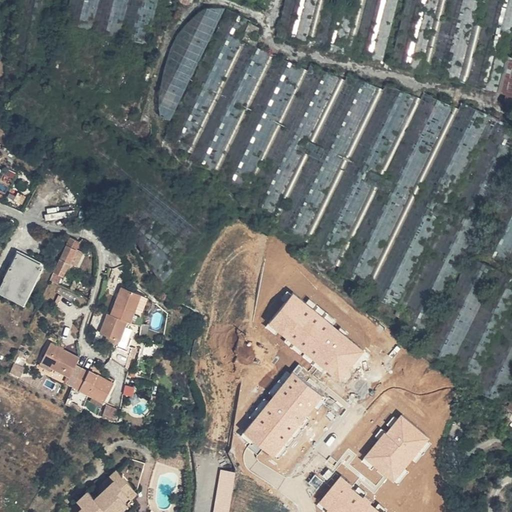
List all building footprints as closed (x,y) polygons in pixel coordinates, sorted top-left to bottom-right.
[(52,0),(25,0),(14,49),(39,56),(52,0)] [(92,0),(68,0),(65,14),(87,20),(92,0)] [(123,0),(97,0),(92,21),(117,28),(123,0)] [(129,0),(122,29),(148,37),(157,0),(129,0)] [(282,0),(275,29),(302,35),(309,0),(282,0)] [(320,0),(312,36),(341,43),(350,0),(320,0)] [(361,0),(351,45),(380,52),(391,0),(361,0)] [(401,0),(388,54),(418,61),(433,0),(401,0)] [(472,0),(443,0),(428,63),(455,69),(472,0)] [(508,0),(480,0),(463,71),(491,78),(508,0)] [(253,12),(230,2),(171,133),(193,143),(253,12)] [(157,114),(167,121),(222,9),(206,8),(177,35),(168,53),(156,100),(157,114)] [(263,21),(256,16),(245,32),(259,40),(264,33),(258,29),(263,21)] [(511,24),(505,45),(507,46),(499,73),(499,78),(509,81),(507,88),(511,89),(511,24)] [(272,47),(248,36),(192,157),(216,168),(272,47)] [(307,63),(279,50),(220,175),(247,187),(307,63)] [(345,71),(318,58),(255,192),(282,205),(345,71)] [(385,77),(358,64),(287,213),(314,226),(322,211),(385,77)] [(425,86),(398,73),(320,238),(347,250),(425,86)] [(99,170),(119,142),(34,78),(13,108),(99,170)] [(467,93),(440,80),(353,259),(378,272),(404,227),(467,93)] [(478,89),(383,281),(409,292),(504,101),(478,89)] [(511,171),(511,106),(448,240),(409,311),(435,324),(511,171)] [(134,149),(119,142),(99,170),(191,246),(217,208),(134,149)] [(511,253),(511,194),(487,243),(511,255),(511,253)] [(189,249),(114,197),(109,203),(112,207),(119,218),(121,220),(164,284),(189,249)] [(60,245),(70,250),(73,243),(63,238),(60,245)] [(60,245),(48,271),(57,275),(58,276),(60,272),(70,250),(60,245)] [(77,253),(70,250),(60,272),(66,274),(77,253)] [(434,339),(454,352),(505,265),(482,253),(434,339)] [(36,266),(13,255),(0,279),(0,295),(17,304),(36,266)] [(511,268),(505,265),(454,352),(451,357),(476,372),(511,311),(511,268)] [(57,275),(48,271),(44,279),(52,283),(57,275)] [(104,334),(122,286),(119,285),(108,312),(104,311),(104,312),(96,330),(104,334)] [(139,293),(122,286),(104,334),(116,339),(122,325),(124,320),(128,321),(135,301),(139,293)] [(148,296),(139,293),(135,301),(145,305),(148,296)] [(348,382),(371,352),(293,293),(270,323),(348,382)] [(511,376),(511,319),(476,378),(501,395),(511,376)] [(126,327),(122,325),(116,339),(114,343),(121,346),(129,328),(126,327)] [(68,382),(84,390),(92,370),(85,366),(84,368),(76,364),(71,362),(75,352),(46,339),(37,356),(48,362),(66,371),(62,379),(68,382)] [(48,362),(37,356),(35,361),(46,366),(48,362)] [(92,370),(84,390),(100,398),(109,379),(100,375),(101,374),(92,370)] [(136,383),(124,380),(121,390),(132,394),(136,383)] [(113,405),(102,401),(98,415),(103,417),(109,419),(113,405)] [(396,479),(432,436),(404,413),(368,456),(396,479)] [(216,424),(215,439),(228,440),(229,424),(216,424)] [(231,511),(235,470),(220,468),(215,511),(231,511)] [(63,511),(118,511),(140,493),(138,492),(145,477),(140,475),(135,488),(117,470),(63,511)] [(384,511),(353,486),(355,484),(342,475),(319,504),(329,511),(388,511),(386,510),(384,511)]
